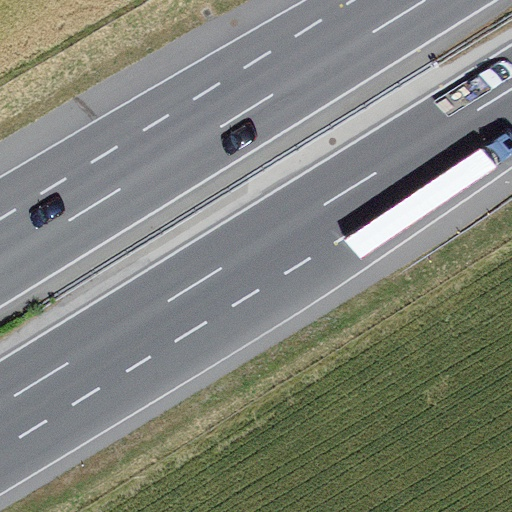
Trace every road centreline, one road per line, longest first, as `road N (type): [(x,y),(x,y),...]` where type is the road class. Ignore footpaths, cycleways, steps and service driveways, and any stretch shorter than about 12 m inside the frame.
road 1 (motorway): [(0,405),(511,90)]
road 2 (motorway): [(427,0),(0,261)]
